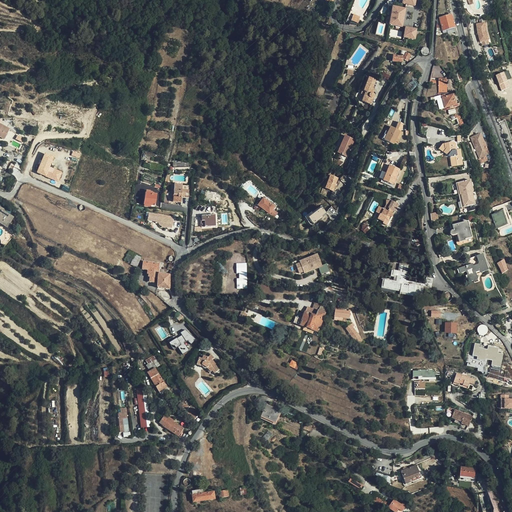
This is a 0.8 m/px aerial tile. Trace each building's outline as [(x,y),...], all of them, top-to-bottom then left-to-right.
[(405,9),(393,7),(392,16),(403,18),(405,9)] [(358,23),(361,16),(354,13),(351,20),(358,23)] [(455,27),(452,15),(440,18),(443,30),(455,27)] [(403,18),(392,16),(390,25),(402,27),(403,18)] [(485,33),(484,24),(476,25),(477,34),(480,43),(487,41),(485,33)] [(486,24),(484,24),(485,33),(487,41),(480,43),(481,46),(490,44),(487,33),(486,24)] [(417,29),(406,27),(404,36),(416,38),(417,29)] [(406,63),(410,56),(400,51),(400,57),(392,57),(392,62),(402,63),(403,61),(406,63)] [(387,82),(390,77),(382,74),(380,80),(387,82)] [(362,102),(371,105),(373,99),(373,97),(373,96),(372,95),(374,90),(372,89),(375,81),(367,77),(362,91),(365,92),(364,96),(362,102)] [(438,80),(439,94),(447,93),(447,81),(446,81),(446,79),(438,80)] [(455,105),(453,96),(443,98),(445,107),(455,105)] [(0,138),(4,141),(10,127),(0,122),(0,138)] [(393,145),(399,132),(389,126),(386,132),(385,131),(380,139),(393,145)] [(478,134),(473,136),(471,137),(480,159),(490,155),(487,148),(484,149),(482,144),(484,143),(480,135),(480,133),(478,134)] [(345,134),(339,146),(342,148),(340,153),(346,155),(351,144),(352,145),(355,139),(345,134)] [(462,170),(461,154),(457,154),(456,144),(454,143),(445,144),(442,150),(451,161),(452,170),(462,170)] [(44,153),(37,174),(59,181),(62,171),(51,167),(54,156),(44,153)] [(383,180),(390,165),(388,164),(381,182),(393,187),(394,185),(383,180)] [(400,169),(390,165),(383,180),(394,185),(400,169)] [(329,175),(324,188),(334,191),(339,178),(329,175)] [(459,193),(460,196),(475,191),(474,186),(472,187),(471,183),(473,182),(472,180),(458,184),(461,192),(459,193)] [(172,183),(171,191),(171,200),(179,201),(178,204),(188,205),(189,196),(179,195),(179,184),(172,183)] [(155,205),(156,195),(149,194),(149,192),(145,191),(144,204),(155,205)] [(475,191),(460,196),(461,199),(463,199),(465,208),(467,207),(468,211),(474,209),(473,205),(475,205),(473,199),(475,199),(473,192),(475,191)] [(274,208),(276,206),(264,196),(257,204),(274,218),(279,212),(274,208)] [(391,214),(393,212),(392,211),(394,207),(395,203),(392,202),(392,201),(385,201),(385,205),(382,209),(378,207),(375,213),(378,214),(375,218),(383,223),(385,220),(388,221),(390,217),(391,217),(392,215),(391,214)] [(313,223),(327,214),(321,206),(304,217),(309,223),(312,221),(313,223)] [(511,224),(511,222),(507,208),(492,213),(497,228),(499,227),(499,229),(511,224)] [(10,224),(1,217),(2,215),(0,213),(0,229),(4,232),(10,224)] [(200,214),(200,219),(203,219),(203,225),(214,224),(213,213),(200,214)] [(473,236),(469,221),(454,225),(455,229),(453,230),(452,231),(452,233),(452,234),(453,235),(454,235),(458,234),(460,241),(467,240),(466,239),(473,236)] [(176,237),(180,230),(167,224),(164,232),(176,237)] [(137,266),(140,260),(143,256),(131,249),(125,259),(126,260),(137,266)] [(319,254),(296,262),(300,274),(320,268),(322,276),(331,273),(328,263),(322,265),(319,254)] [(468,282),(474,280),(477,278),(478,278),(476,273),(479,271),(480,273),(488,270),(482,254),(476,256),(478,262),(477,264),(473,265),(472,263),(458,268),(460,273),(466,271),(467,274),(466,275),(468,282)] [(508,269),(504,260),(498,263),(503,272),(508,269)] [(159,276),(161,265),(144,261),(142,270),(151,272),(149,282),(157,285),(158,276),(159,276)] [(383,294),(421,297),(422,288),(407,286),(407,281),(408,267),(401,266),(401,272),(394,271),(392,280),(384,280),(383,294)] [(169,289),(170,276),(159,276),(158,276),(157,285),(158,289),(169,289)] [(295,317),(293,324),(318,333),(327,309),(320,306),(318,312),(307,308),(302,320),(295,317)] [(349,319),(350,313),(336,311),(335,317),(349,319)] [(457,333),(457,323),(446,323),(445,333),(457,333)] [(477,329),(482,336),(489,331),(484,324),(477,329)] [(181,332),(183,335),(170,343),(174,350),(179,347),(183,354),(190,350),(187,345),(195,341),(188,329),(181,332)] [(169,342),(182,336),(181,333),(168,340),(169,342)] [(498,353),(499,348),(489,345),(488,349),(480,348),(480,344),(476,343),(473,356),(478,356),(477,359),(486,361),(486,359),(493,361),(492,365),(501,367),(503,354),(498,353)] [(66,358),(59,353),(55,358),(62,363),(66,358)] [(153,356),(145,362),(145,366),(149,372),(147,374),(159,393),(168,387),(155,368),(160,365),(153,356)] [(215,365),(208,359),(200,357),(199,360),(196,360),(196,362),(190,371),(197,375),(202,368),(208,373),(209,373),(213,376),(217,371),(213,367),(215,365)] [(295,366),(295,363),(290,360),(287,366),(295,370),(296,367),(295,366)] [(413,370),(413,380),(436,379),(436,369),(413,370)] [(473,386),(475,380),(456,373),(452,385),(467,390),(469,384),(473,386)] [(147,427),(143,391),(137,391),(140,427),(147,427)] [(275,424),(281,411),(268,404),(261,416),(275,424)] [(119,413),(121,432),(129,431),(127,408),(121,409),(121,413),(119,413)] [(197,413),(189,408),(186,413),(194,418),(197,413)] [(474,420),(466,417),(466,419),(462,418),(463,416),(455,413),(454,416),(453,420),(462,424),(462,425),(470,428),(474,420)] [(461,427),(462,425),(462,424),(453,420),(454,416),(452,415),(450,421),(454,423),(453,425),(461,427)] [(164,416),(159,423),(178,436),(183,429),(164,416)] [(269,430),(264,436),(268,439),(273,433),(269,430)] [(421,479),(418,467),(401,471),(406,484),(421,479)] [(474,483),(475,470),(461,469),(460,482),(474,483)] [(499,511),(492,489),(487,491),(494,511),(499,511)] [(200,491),(191,492),(191,496),(194,496),(195,502),(204,501),(215,499),(214,493),(200,494),(200,491)] [(218,492),(219,499),(229,497),(228,491),(218,492)] [(393,501),(388,510),(391,511),(397,511),(399,510),(401,511),(403,511),(408,505),(403,502),(401,505),(397,504),(393,501)]
